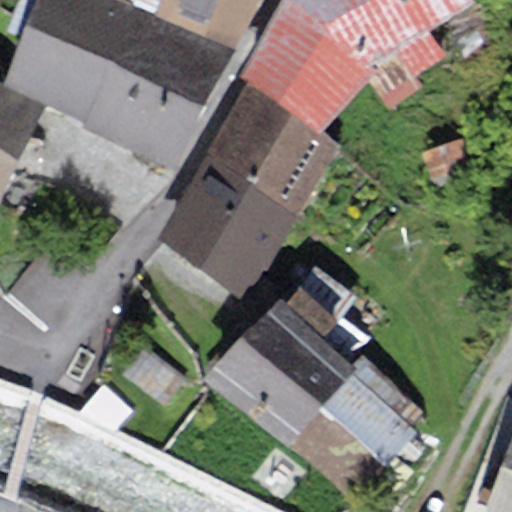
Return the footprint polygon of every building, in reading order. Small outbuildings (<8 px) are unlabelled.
[(232,49),(130,0),(42,0),(5,80),(44,102),(173,170),(209,95),(232,49)] [(130,0),(232,49),(256,0),(130,0)] [(285,0),(214,128),(154,233),(215,280),(239,298),(339,138),(323,131),(364,83),(378,102),(441,53),(430,33),(473,7),(469,0),(285,0)] [(5,80),(0,78),(0,182),(15,155),(44,102),(5,80)] [(257,320),(209,372),(349,503),(433,413),(361,346),(352,355),(283,292),(257,320)] [(511,511),(511,421),(478,511),(511,511)]
